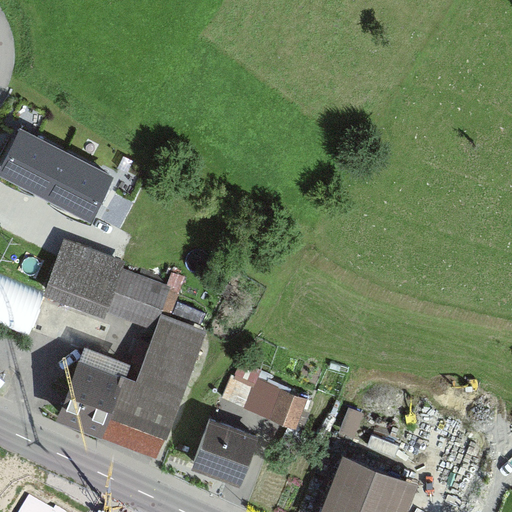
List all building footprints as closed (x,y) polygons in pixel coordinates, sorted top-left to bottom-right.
[(110,173),(21,128),(2,166),(91,211),(110,173)] [(122,263),(65,242),(47,289),(104,311),(106,306),(153,324),(158,312),(169,316),(178,291),(120,269),(122,263)] [(195,352),(155,336),(153,343),(142,339),(136,357),(146,361),(137,382),(81,360),(61,412),(158,449),(195,352)] [(305,396),(256,378),(246,407),(294,424),(305,396)] [(256,436),(210,419),(195,461),(241,478),(256,436)] [(397,511),(408,484),(329,454),(307,511),(397,511)]
